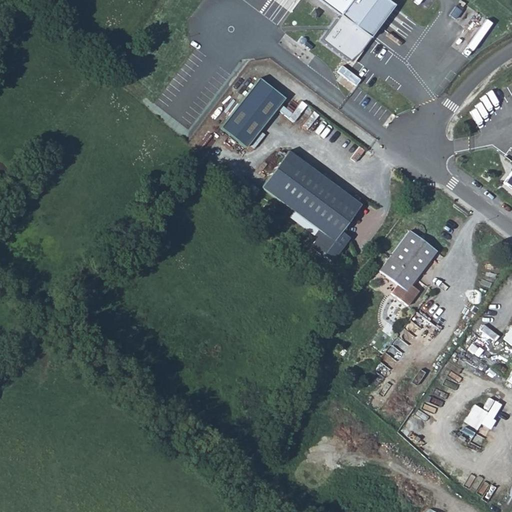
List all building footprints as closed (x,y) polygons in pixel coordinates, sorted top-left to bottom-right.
[(320,0),(337,12),(317,40),(349,63),(393,4),(386,0),(320,0)] [(255,77),(217,126),(243,146),(281,97),(255,77)] [(258,186),(315,229),(318,231),(314,236),(307,246),(328,261),(346,237),(337,230),(357,204),(285,149),(258,186)] [(511,171),(502,185),(511,191),(511,171)] [(435,252),(408,232),(379,272),(397,286),(391,295),(407,306),(419,292),(411,286),(435,252)] [(470,403),(460,421),(474,430),(485,412),(470,403)]
